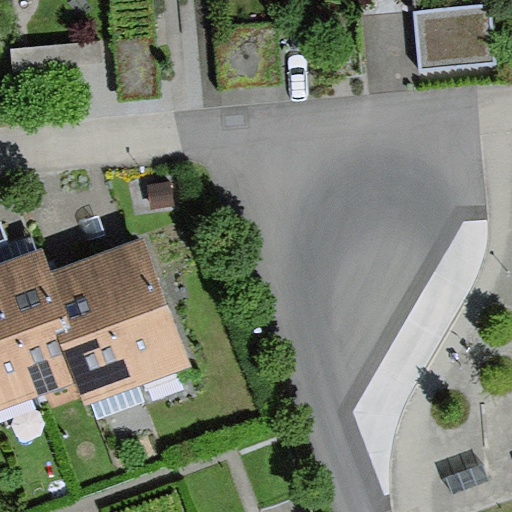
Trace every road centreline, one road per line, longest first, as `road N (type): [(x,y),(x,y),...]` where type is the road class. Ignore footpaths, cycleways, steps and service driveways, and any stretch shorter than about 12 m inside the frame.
road 1 (residential): [(356,511),(219,134)]
road 2 (residential): [(219,134),(511,108)]
road 3 (residential): [(0,152),(219,134)]
